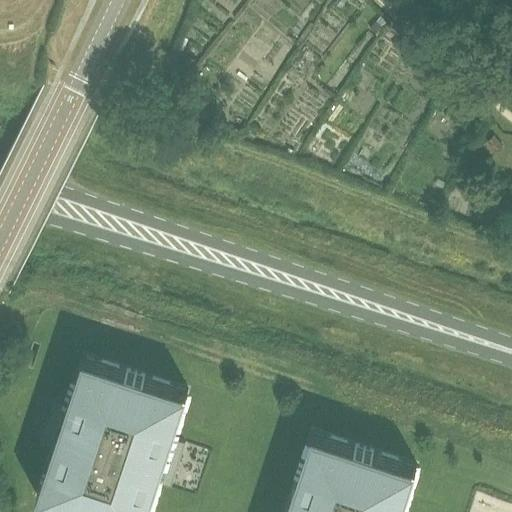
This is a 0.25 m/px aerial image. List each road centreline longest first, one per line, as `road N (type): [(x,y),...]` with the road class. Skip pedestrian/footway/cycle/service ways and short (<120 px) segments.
road 1 (primary): [(269,271),(0,172)]
road 2 (primary): [(0,202),(269,271)]
road 3 (tertiary): [(0,241),(117,0)]
road 4 (primary): [(511,352),(269,271)]
road 5 (track): [(501,108),(386,0)]
